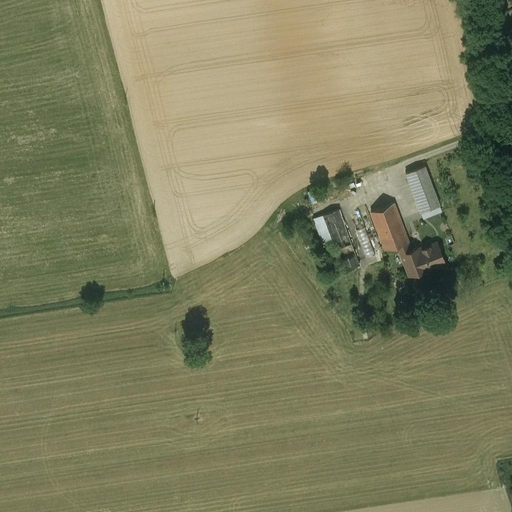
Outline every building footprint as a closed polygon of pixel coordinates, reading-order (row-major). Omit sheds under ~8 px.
[(424,165),(405,172),(420,211),(439,204),(424,165)] [(393,202),(370,211),(384,249),(396,244),(407,240),(393,202)] [(338,208),(322,214),(326,225),(343,270),(359,264),(338,208)] [(322,214),(313,217),(317,228),(326,225),(322,214)] [(355,220),(366,255),(375,253),(364,218),(355,220)] [(418,246),(411,249),(407,240),(396,244),(403,262),(404,262),(409,275),(426,268),(419,249),(418,246)] [(436,242),(419,249),(426,268),(444,261),(436,242)]
